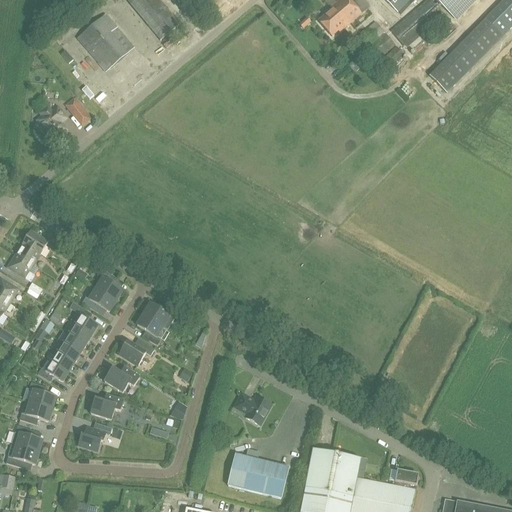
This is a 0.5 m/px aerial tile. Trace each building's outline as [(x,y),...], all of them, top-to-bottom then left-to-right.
[(125,0),(160,41),(180,25),(158,0),(125,0)] [(319,21),(332,37),(339,31),(340,32),(369,7),(363,0),(340,0),(336,4),(333,0),(324,0),(333,10),(319,21)] [(405,46),(407,48),(431,28),(429,25),(442,14),(430,0),(427,0),(390,32),(404,47),(405,46)] [(435,0),(458,22),(480,0),(435,0)] [(511,27),(511,0),(496,17),(510,30),(511,27)] [(77,39),(106,73),(134,48),(106,15),(77,39)] [(309,25),(305,20),(299,25),(303,29),(309,25)] [(356,39),(376,62),(396,46),(375,22),(356,39)] [(431,79),(448,96),(503,41),(486,24),(431,79)] [(379,64),(387,72),(404,55),(396,47),(379,64)] [(350,67),(355,73),(365,65),(359,59),(350,67)] [(88,80),(82,84),(92,98),(98,93),(88,80)] [(65,106),(78,123),(89,114),(75,98),(65,106)] [(45,131),(53,141),(55,140),(57,140),(60,137),(60,136),(67,131),(61,124),(66,119),(60,111),(58,113),(56,110),(52,113),(48,108),(40,114),(43,117),(38,121),(38,122),(38,124),(44,131),(45,131)] [(23,245),(41,256),(48,243),(30,232),(22,244),(23,245)] [(15,257),(33,268),(41,256),(23,245),(17,256),(16,255),(15,257)] [(26,280),(31,283),(35,277),(29,273),(33,268),(15,257),(7,269),(25,280),(26,280)] [(67,272),(71,275),(76,267),(72,265),(67,272)] [(76,276),(85,281),(90,273),(81,268),(76,276)] [(103,280),(96,290),(116,302),(123,291),(115,287),(115,285),(118,280),(103,271),(99,277),(103,280)] [(60,284),(64,287),(69,279),(65,276),(60,284)] [(0,280),(0,295),(11,303),(19,290),(1,279),(0,280)] [(29,290),(40,297),(43,291),(32,284),(29,290)] [(82,304),(97,314),(100,309),(102,309),(109,313),(116,302),(96,290),(92,288),(82,304)] [(0,312),(4,315),(11,303),(0,295),(0,312)] [(144,316),(164,328),(168,331),(178,314),(163,304),(160,309),(158,310),(151,305),(144,316)] [(81,317),(75,326),(92,337),(98,327),(90,322),(90,320),(92,316),(80,308),(77,314),(81,317)] [(42,313),(37,320),(41,323),(46,315),(42,313)] [(50,320),(58,325),(62,318),(55,313),(50,320)] [(142,338),(157,347),(161,342),(157,339),(164,328),(144,316),(137,327),(144,332),(145,334),(142,338)] [(41,323),(37,320),(33,327),(37,330),(41,323)] [(46,321),(40,330),(47,334),(49,336),(55,326),(46,321)] [(69,335),(86,346),(92,337),(75,326),(69,335)] [(42,343),(47,334),(40,330),(35,339),(42,343)] [(1,331),(0,332),(0,339),(8,344),(12,337),(1,331)] [(195,346),(202,350),(206,336),(203,334),(195,346)] [(63,344),(81,355),(87,346),(86,346),(69,335),(63,344)] [(32,349),(37,352),(42,344),(37,341),(32,349)] [(59,346),(55,352),(75,365),(81,355),(63,344),(58,341),(57,343),(57,345),(59,346)] [(21,350),(25,353),(30,345),(26,342),(21,350)] [(119,356),(137,368),(146,355),(150,358),(155,351),(141,342),(139,345),(136,343),(134,347),(127,342),(125,347),(123,346),(118,354),(119,355),(119,356)] [(57,354),(51,363),(68,374),(74,365),(75,365),(55,352),(54,353),(57,354)] [(38,376),(50,383),(53,379),(55,378),(62,383),(68,374),(51,363),(45,373),(41,370),(38,376)] [(104,383),(122,394),(128,385),(133,388),(139,379),(124,369),(120,375),(111,369),(106,376),(108,378),(104,383)] [(181,379),(187,383),(193,375),(186,370),(181,379)] [(34,392),(30,404),(52,411),(56,398),(47,396),(46,394),(48,389),(31,384),(29,390),(34,392)] [(91,415),(111,422),(114,411),(120,413),(123,402),(106,397),(104,403),(93,400),(90,408),(93,409),(91,415)] [(245,420),(259,428),(271,407),(257,399),(255,404),(242,397),(236,410),(248,416),(245,420)] [(19,421),(36,427),(38,422),(40,421),(48,423),(52,411),(30,404),(25,403),(19,421)] [(179,404),(175,410),(185,417),(187,409),(179,404)] [(78,447),(97,453),(100,443),(103,444),(105,435),(110,436),(112,429),(95,424),(93,431),(87,429),(84,437),(82,437),(78,447)] [(20,435),(16,447),(38,454),(42,442),(34,439),(33,437),(35,432),(18,427),(16,434),(20,435)] [(122,433),(115,430),(112,438),(120,440),(122,433)] [(6,465),(23,470),(24,465),(26,464),(35,466),(36,461),(38,462),(40,455),(38,455),(38,454),(16,447),(12,446),(6,465)] [(228,488),(281,501),(289,470),(257,462),(259,453),(247,450),(245,459),(235,457),(228,488)] [(299,511),(411,511),(415,490),(412,489),(412,485),(416,486),(417,479),(414,475),(414,474),(396,471),(394,482),(395,483),(394,487),(362,481),(355,480),(357,470),(359,460),(311,451),(299,511)] [(362,481),(364,472),(357,470),(355,480),(362,481)] [(24,511),(32,511),(33,511),(35,501),(36,495),(29,494),(28,500),(27,499),(24,511)] [(511,511),(457,502),(457,503),(445,500),(442,511),(511,511)] [(86,511),(87,511),(88,505),(73,502),(71,511),(86,511)]
